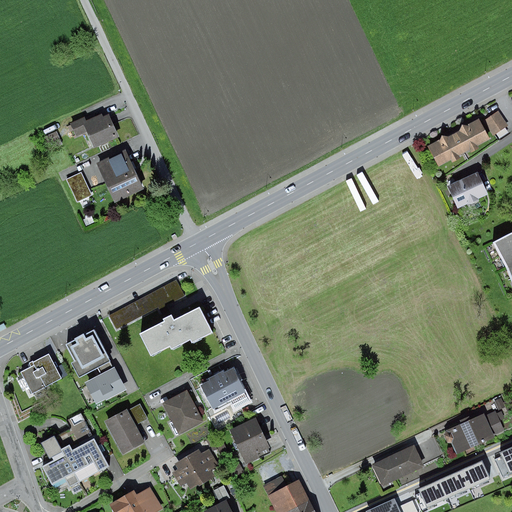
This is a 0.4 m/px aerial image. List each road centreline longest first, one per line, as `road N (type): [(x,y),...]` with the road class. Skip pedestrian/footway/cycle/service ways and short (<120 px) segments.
road 1 (primary): [(511,76),(199,242)]
road 2 (residential): [(199,242),(329,511)]
road 3 (residential): [(199,242),(106,36)]
road 4 (primary): [(199,242),(0,348)]
